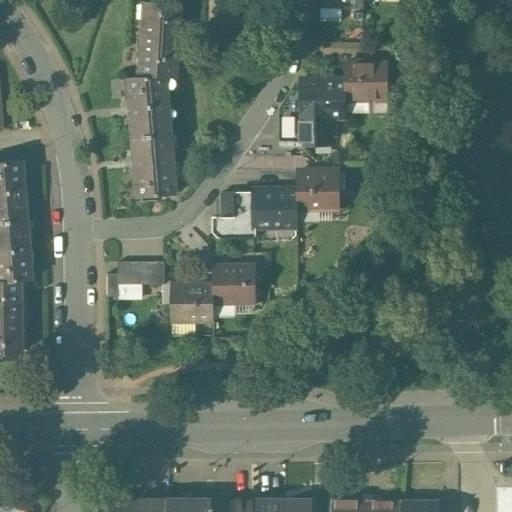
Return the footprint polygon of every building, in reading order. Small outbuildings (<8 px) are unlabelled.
[(142,30),(139,76),(128,77),(130,107),(135,167),(137,197),(174,194),(163,75),(176,76),(181,4),(146,1),(144,22),(143,22),(142,30)] [(388,63),(345,63),(345,81),(345,100),(368,100),(388,100),(388,63)] [(313,81),(302,81),(302,108),(302,118),(303,118),(331,118),(345,118),(345,100),(345,81),(334,81),(313,81)] [(388,100),(368,100),(369,116),(388,116),(388,100)] [(302,118),(302,108),(279,109),(278,121),(303,121),(303,118),(302,118)] [(331,118),(303,118),(303,121),(303,134),(307,134),(307,135),(312,141),(331,141),(331,118)] [(303,134),(303,121),(278,121),(278,141),(303,141),(303,134)] [(15,160),(0,161),(0,353),(13,353),(13,332),(16,332),(16,325),(16,317),(12,317),(11,297),(15,297),(15,279),(27,279),(24,249),(18,190),(15,160)] [(339,173),(297,173),(297,191),(297,210),(339,210),(339,173)] [(297,191),(254,191),(254,192),(254,228),(255,228),(297,227),(297,210),(297,191)] [(254,192),(233,192),(233,193),(233,217),(220,217),(212,217),(212,232),(218,238),(255,238),(255,228),(254,228),(254,192)] [(233,193),(220,193),(220,217),(233,217),(233,193)] [(129,285),(129,263),(117,263),(117,275),(118,286),(129,285)] [(141,285),(141,263),(129,263),(129,285),(141,285)] [(152,263),(141,263),(141,285),(152,285),(152,263)] [(164,285),(163,263),(152,263),(152,285),(164,285)] [(256,266),(212,267),(212,285),(213,285),(213,303),(257,303),(256,266)] [(118,286),(117,275),(105,275),(106,298),(118,298),(118,286)] [(212,285),(171,285),(171,322),(213,322),(213,303),(213,285),(212,285)] [(495,511),(511,511),(511,486),(495,487),(495,511)] [(0,511),(32,511),(34,509),(0,499),(0,511)] [(134,511),(134,500),(104,499),(99,511),(134,511)] [(166,511),(167,500),(134,500),(134,511),(166,511)] [(210,511),(210,500),(167,500),(166,511),(210,511)] [(257,511),(257,500),(231,500),(230,511),(257,511)] [(283,511),(284,500),(257,500),(257,511),(283,511)] [(311,511),(312,500),(284,500),(283,511),(311,511)] [(367,511),(367,500),(333,500),(333,511),(367,511)] [(400,511),(402,501),(367,500),(367,511),(400,511)] [(439,511),(439,501),(402,501),(400,511),(439,511)]
